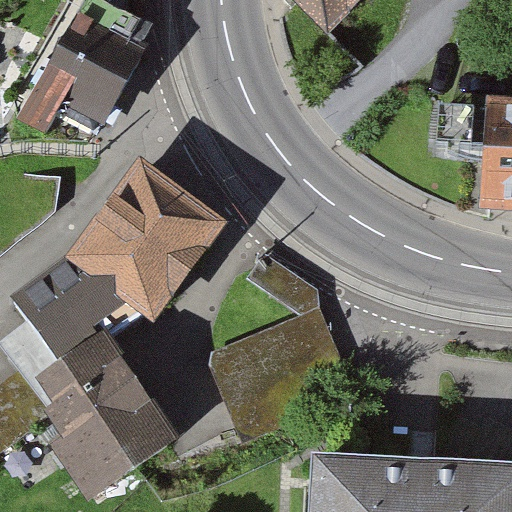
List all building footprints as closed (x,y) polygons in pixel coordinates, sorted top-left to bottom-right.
[(96,140),(146,62),(136,55),(147,36),(90,0),(88,0),(6,128),(34,145),(54,114),(96,140)] [(303,0),(333,29),(362,0),(303,0)] [(511,115),(488,114),(482,213),(511,214),(511,115)] [(146,340),(226,236),(140,171),(60,275),(133,330),(146,340)] [(302,322),(318,294),(265,263),(248,291),(302,322)] [(60,275),(0,330),(0,337),(49,393),(109,347),(133,330),(60,275)] [(217,358),(257,455),(361,412),(320,315),(217,358)] [(45,461),(83,511),(91,511),(179,451),(109,347),(49,393),(33,408),(64,445),(45,461)] [(511,511),(511,483),(301,478),(300,511),(511,511)]
